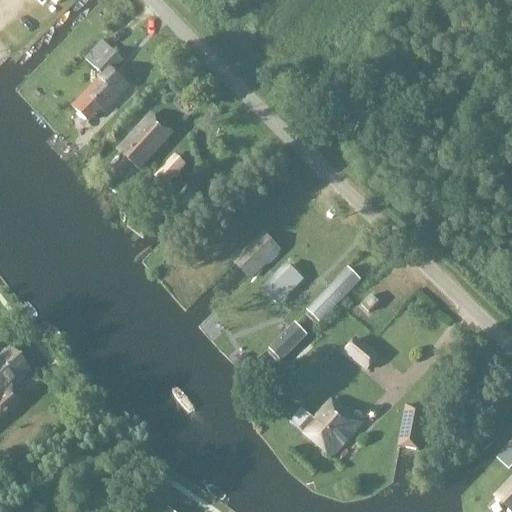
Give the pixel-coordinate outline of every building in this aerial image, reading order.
[(123,62),(112,52),(103,43),(86,60),(94,70),(102,78),(73,108),(89,123),(103,108),(107,111),(119,99),(112,92),(122,82),(112,73),(123,62)] [(177,130),(156,111),(117,154),(138,173),(177,130)] [(184,164),(175,156),(155,176),(164,184),(184,164)] [(231,263),(250,283),(282,251),(264,232),(231,263)] [(320,332),(319,326),(382,267),(367,252),(302,316),(320,332)] [(279,307),(304,282),(286,265),(261,290),(279,307)] [(361,309),(368,316),(378,306),(371,299),(361,309)] [(265,322),(273,331),(283,322),(275,313),(265,322)] [(256,360),(273,377),(315,337),(298,319),(256,360)] [(355,342),(345,354),(367,373),(378,360),(355,342)] [(0,424),(23,403),(11,390),(28,374),(8,353),(0,360),(0,424)] [(318,424),(306,437),(332,460),(362,426),(334,401),(316,422),(318,424)] [(404,406),(396,449),(419,453),(427,410),(404,406)] [(296,408),(286,422),(298,431),(308,417),(296,408)] [(511,441),(500,454),(510,463),(511,461),(511,441)] [(511,511),(511,480),(495,500),(507,511),(511,511)]
